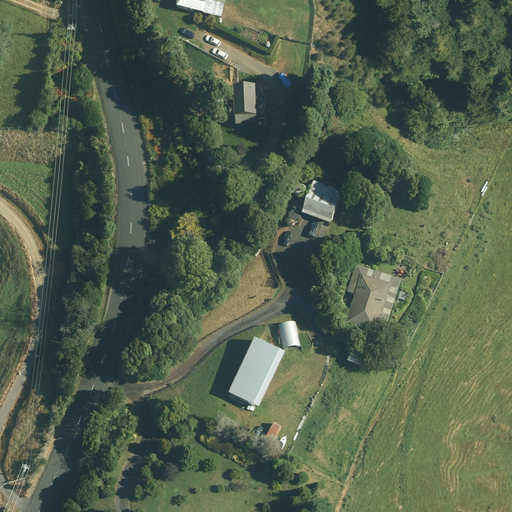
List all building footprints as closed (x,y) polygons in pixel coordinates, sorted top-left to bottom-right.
[(208,0),(176,0),(175,9),(205,15),(208,0)] [(227,0),(212,0),(210,14),(224,17),(227,0)] [(254,95),(255,85),(236,84),(236,99),(244,99),(244,109),(264,110),(264,95),(254,95)] [(343,195),(314,184),(303,216),(331,226),(343,195)] [(368,274),(357,270),(347,298),(355,301),(347,327),(383,338),(400,284),(368,274)] [(296,324),(281,327),(284,351),(299,349),(296,324)] [(286,356),(256,342),(230,396),(260,411),(286,356)] [(369,361),(351,354),(347,364),(365,371),(369,361)]
